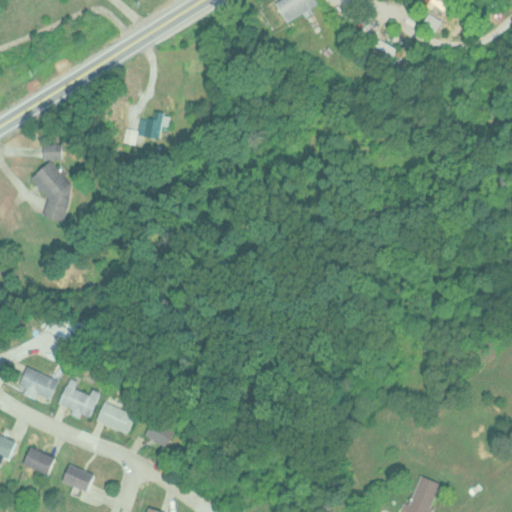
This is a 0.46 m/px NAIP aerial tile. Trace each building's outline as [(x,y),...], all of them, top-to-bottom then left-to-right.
[(318,0),(280,0),(276,4),(291,23),(318,0)] [(437,0),(438,9),(449,9),(449,0),(437,0)] [(426,26),(440,31),(445,17),(430,12),(426,26)] [(155,115),(140,115),(140,136),(170,136),(170,110),(155,110),(155,115)] [(64,142),(45,142),(45,157),(64,157),(64,142)] [(47,207),(56,217),(84,192),(53,158),(34,176),(55,199),(47,207)] [(85,325),(56,310),(47,327),(75,342),(85,325)] [(20,387),(51,401),(61,380),(30,365),(20,387)] [(102,390),(94,388),(92,393),(78,388),(80,380),(70,377),(62,405),(95,415),(102,390)] [(130,432),(138,413),(105,400),(97,419),(130,432)] [(169,446),(178,427),(155,416),(145,434),(169,446)] [(8,456),(13,458),(20,439),(0,432),(0,462),(5,464),(8,456)] [(51,473),(59,456),(33,445),(25,462),(51,473)] [(90,490),(97,473),(71,462),(64,479),(90,490)] [(430,511),(445,483),(424,473),(407,508),(415,511),(430,511)]
